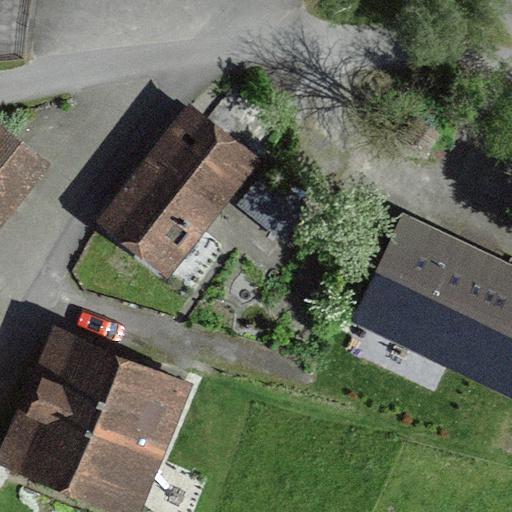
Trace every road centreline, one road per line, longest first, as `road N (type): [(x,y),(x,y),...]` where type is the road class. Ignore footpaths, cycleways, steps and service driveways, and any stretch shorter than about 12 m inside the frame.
road 1 (residential): [(511,79),(332,48),(0,87)]
road 2 (track): [(0,377),(24,351),(163,65)]
